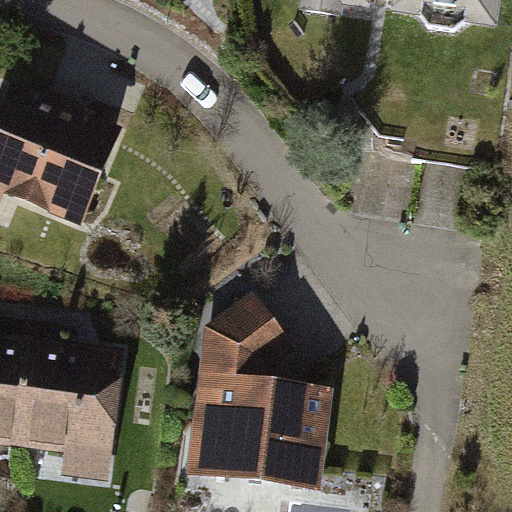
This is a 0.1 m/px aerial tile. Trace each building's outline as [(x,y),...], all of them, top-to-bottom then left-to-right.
[(304,0),(299,42),(340,48),(343,28),(496,50),(503,0),(304,0)] [(126,146),(16,101),(0,138),(0,217),(1,216),(78,247),(126,146)] [(479,178),(483,138),(441,134),(436,173),(479,178)] [(249,322),(206,358),(189,509),(220,511),(318,511),(329,418),(254,410),(256,389),(284,369),(249,322)] [(0,469),(15,471),(28,357),(0,353),(0,469)] [(28,357),(15,471),(43,474),(40,496),(110,504),(126,368),(28,357)]
